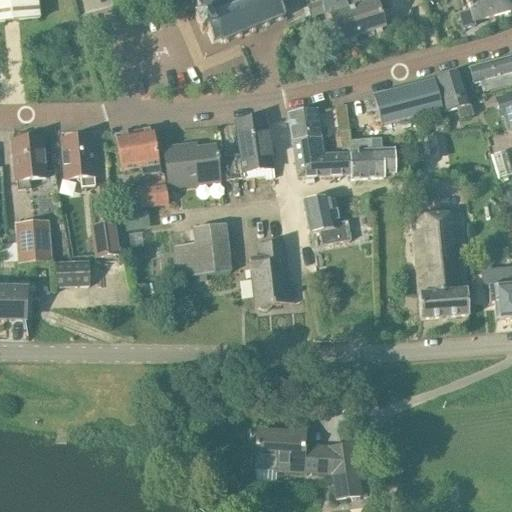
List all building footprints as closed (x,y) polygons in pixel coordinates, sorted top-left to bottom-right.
[(0,0),(0,24),(38,21),(35,0),(0,0)] [(269,24),(278,21),(279,23),(283,21),(283,19),(284,19),(283,16),(285,15),(284,11),(282,12),(279,3),(281,3),(279,0),(202,0),(203,2),(196,5),(201,17),(196,19),(203,35),(208,34),(213,45),(219,43),(220,45),(223,44),(224,45),(228,43),(227,42),(237,38),(238,39),(242,38),(241,36),(250,33),(251,34),(255,32),(255,31),(262,28),(264,27),(265,28),(269,26),(268,25),(269,24)] [(373,0),(318,0),(320,5),(306,9),(309,19),(328,13),(337,43),(382,30),(373,0)] [(472,24),(511,12),(511,0),(463,0),(463,1),(465,0),(469,14),(458,17),(462,31),(473,28),(472,24)] [(482,93),(511,85),(511,65),(510,59),(469,70),(473,86),(480,84),(482,93)] [(472,117),(465,93),(460,75),(433,83),(443,115),(457,111),(460,121),(472,117)] [(435,129),(444,127),(440,112),(441,112),(433,83),(373,99),(381,128),(431,114),(435,129)] [(502,118),(511,115),(511,96),(495,101),(500,118),(502,118)] [(290,116),(288,119),(296,180),(349,177),(350,177),(350,156),(350,155),(349,156),(322,157),(315,112),(290,116)] [(511,131),(511,115),(502,118),(506,133),(511,131)] [(239,157),(223,160),(226,183),(244,180),(244,181),(264,178),(266,182),(273,180),(264,120),(234,124),(239,157)] [(347,124),(336,125),(338,133),(348,132),(347,124)] [(141,178),(159,175),(152,132),(114,138),(120,174),(140,170),(141,178)] [(349,133),(339,135),(341,151),(348,150),(347,143),(350,143),(349,133)] [(60,142),(64,182),(79,181),(80,190),(94,189),(93,180),(94,179),(90,139),(60,142)] [(440,139),(429,141),(432,159),(443,158),(440,139)] [(11,143),(15,183),(16,183),(17,192),(31,191),(30,182),(45,180),(41,140),(11,143)] [(350,143),(347,143),(348,150),(349,156),(350,155),(350,156),(350,177),(351,182),(374,180),(374,176),(382,176),(378,147),(372,147),(371,141),(350,143)] [(216,162),(218,161),(218,158),(215,158),(214,149),(182,154),(182,149),(163,152),(168,190),(219,184),(216,162)] [(139,211),(167,206),(164,187),(136,191),(139,211)] [(511,204),(507,190),(500,193),(503,203),(506,212),(510,223),(511,223),(511,222),(511,204)] [(372,200),(362,200),(362,213),(372,213),(372,200)] [(321,248),(350,243),(346,224),(333,226),(328,201),(302,204),(308,235),(318,234),(321,248)] [(503,203),(497,205),(500,214),(506,212),(503,203)] [(144,216),(123,219),(125,234),(146,231),(144,216)] [(419,322),(467,318),(461,217),(411,218),(416,268),(419,322)] [(15,226),(16,239),(18,266),(50,264),(47,224),(15,226)] [(118,256),(113,225),(90,228),(94,260),(118,256)] [(178,281),(230,274),(224,227),(192,231),(194,246),(174,249),(178,281)] [(83,233),(70,235),(73,255),(86,253),(83,233)] [(287,285),(283,244),(256,248),(258,261),(248,262),(254,310),(257,309),(259,311),(262,312),(265,312),(268,312),(270,310),(272,308),(294,305),(291,284),(287,285)] [(87,264),(55,265),(56,291),(88,289),(87,264)] [(144,286),(132,288),(134,298),(146,296),(144,286)] [(511,288),(487,290),(489,307),(493,307),(495,322),(511,320),(511,288)] [(0,321),(24,322),(25,292),(0,291),(0,321)] [(335,502),(359,499),(353,449),(332,451),(303,450),(305,425),(289,424),(288,438),(256,436),(254,471),(331,475),(335,502)]
